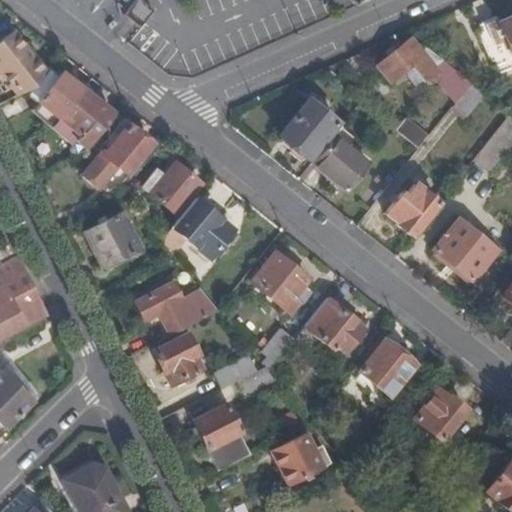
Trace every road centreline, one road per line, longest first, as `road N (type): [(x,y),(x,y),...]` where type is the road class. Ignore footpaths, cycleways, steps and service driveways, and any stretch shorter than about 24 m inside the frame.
road 1 (residential): [(174,110),(511,380)]
road 2 (residential): [(174,110),(421,0)]
road 3 (residential): [(106,370),(0,167)]
road 4 (residential): [(37,0),(174,110)]
road 5 (residential): [(106,370),(180,511)]
road 6 (residential): [(0,478),(106,370)]
